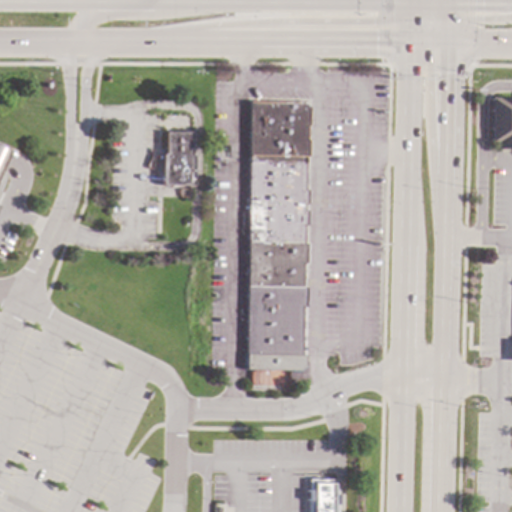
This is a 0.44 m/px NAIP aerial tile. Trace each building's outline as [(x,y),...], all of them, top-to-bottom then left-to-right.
[(511,149),(494,149),(495,141),(488,141),(489,97),(511,97),(511,149)] [(305,107),(301,355),(242,355),(246,102),(301,103),(305,107)] [(188,154),(190,154),(189,186),(157,186),(158,154),(162,154),(163,130),(189,131),(188,154)] [(242,355),(241,370),(248,370),(247,384),(288,386),(289,372),(298,372),(303,367),(303,365),(303,355),(301,355),(242,355)] [(334,511),(306,511),(306,478),(334,479),(334,511)]
